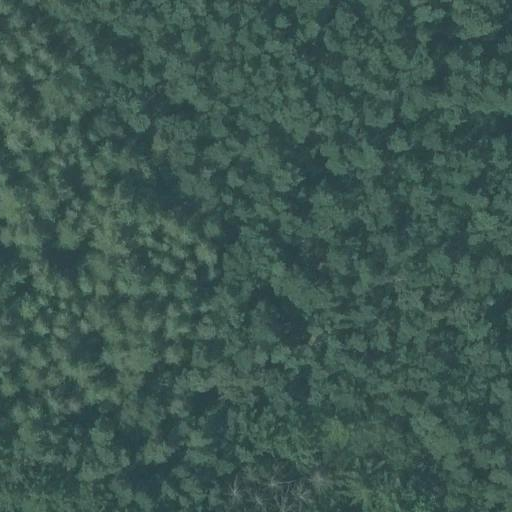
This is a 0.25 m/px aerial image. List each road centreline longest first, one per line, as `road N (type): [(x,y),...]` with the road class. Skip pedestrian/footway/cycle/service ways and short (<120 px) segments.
road 1 (track): [(511,316),(320,349),(0,380)]
road 2 (unknown): [(511,308),(314,343),(479,511)]
